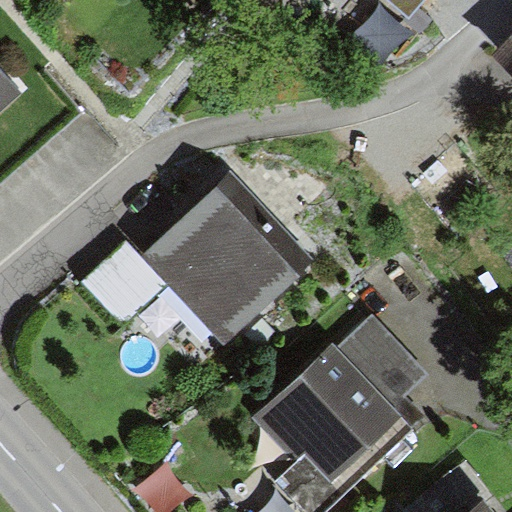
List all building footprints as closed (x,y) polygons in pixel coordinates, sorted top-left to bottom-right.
[(382,0),(407,21),(426,0),(382,0)] [(511,30),(487,58),(511,81),(511,30)] [(0,109),(19,93),(0,70),(0,109)] [(145,255),(224,343),(296,280),(245,223),(216,192),(145,255)] [(256,420),(324,493),(392,430),(400,439),(427,414),(408,394),(426,377),(369,316),(256,420)]
